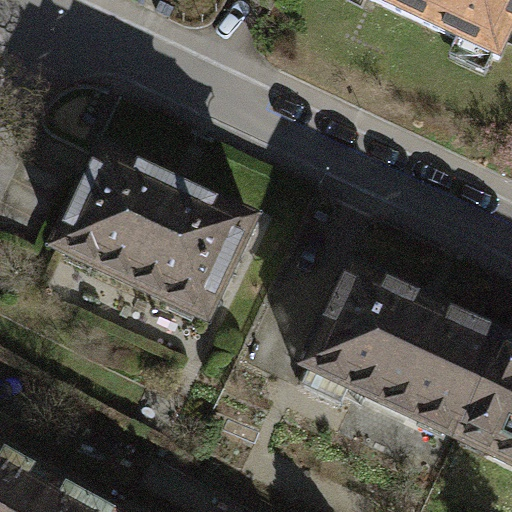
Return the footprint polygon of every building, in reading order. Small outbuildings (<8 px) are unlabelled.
[(511,0),(366,0),(489,58),(511,8),(511,0)] [(103,152),(58,251),(210,320),(255,221),(103,152)] [(304,367),(456,438),(502,339),(351,267),(304,367)] [(511,343),(502,339),(456,438),(511,464),(511,343)] [(0,511),(108,511),(0,450),(0,511)]
